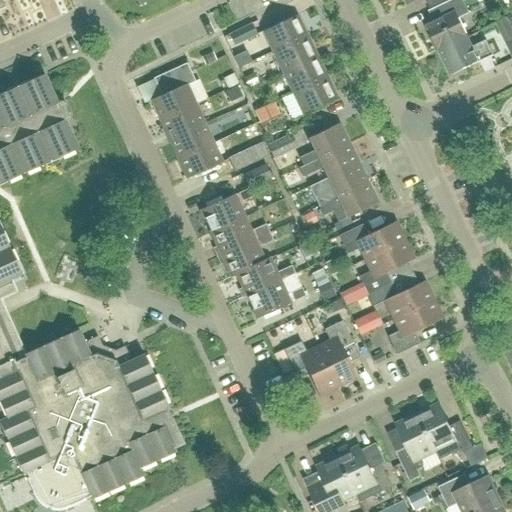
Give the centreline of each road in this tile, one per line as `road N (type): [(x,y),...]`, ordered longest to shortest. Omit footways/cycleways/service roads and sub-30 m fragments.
road 1 (residential): [(281,449),(478,358)]
road 2 (residential): [(224,329),(129,298),(167,204)]
road 3 (residential): [(478,290),(407,128)]
road 4 (residential): [(167,204),(115,85),(127,41)]
road 5 (residential): [(127,41),(93,12),(0,54)]
road 6 (residential): [(407,128),(343,0)]
road 7 (residential): [(224,329),(167,204)]
road 8 (residential): [(281,449),(224,329)]
road 9 (residential): [(174,511),(252,476),(281,449)]
